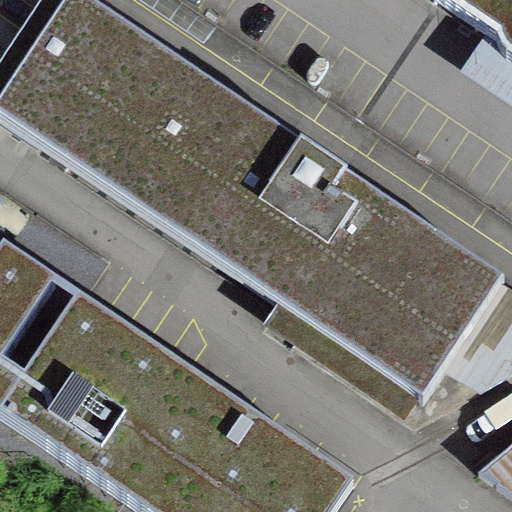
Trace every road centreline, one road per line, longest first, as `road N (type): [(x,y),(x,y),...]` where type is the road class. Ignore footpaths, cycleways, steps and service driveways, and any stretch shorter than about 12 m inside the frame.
road 1 (residential): [(0,152),(210,293),(240,363),(462,511)]
road 2 (unknown): [(328,0),(511,122)]
